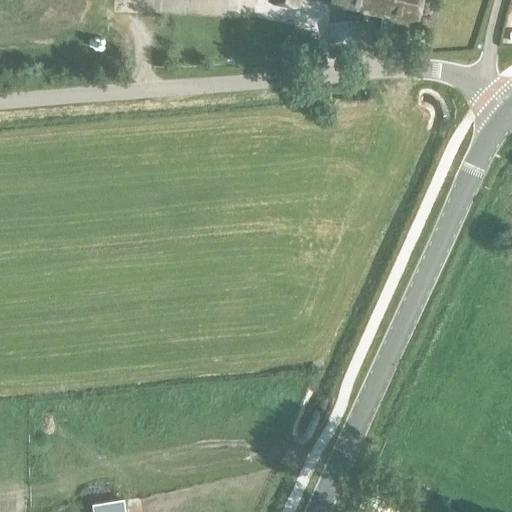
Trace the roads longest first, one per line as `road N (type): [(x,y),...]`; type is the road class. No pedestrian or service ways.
road 1 (unclassified): [(0,102),(420,68),(479,82),(509,105)]
road 2 (tertiary): [(315,511),(509,105)]
